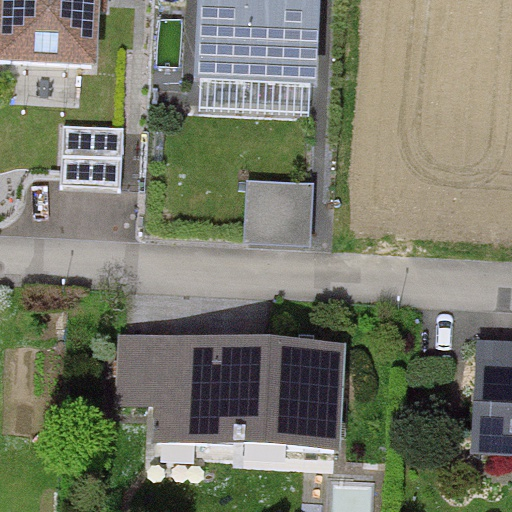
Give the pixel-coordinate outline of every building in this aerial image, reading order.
[(100,0),(0,0),(0,58),(98,64),(100,0)] [(321,0),(197,0),(195,81),(318,86),(321,0)] [(123,127),(62,125),(60,185),(121,188),(123,127)] [(313,183),(247,181),(244,244),(310,246),(313,183)] [(340,452),(345,346),(119,335),(116,404),(154,406),(152,443),(340,452)] [(511,340),(473,339),(468,453),(511,455),(511,340)]
